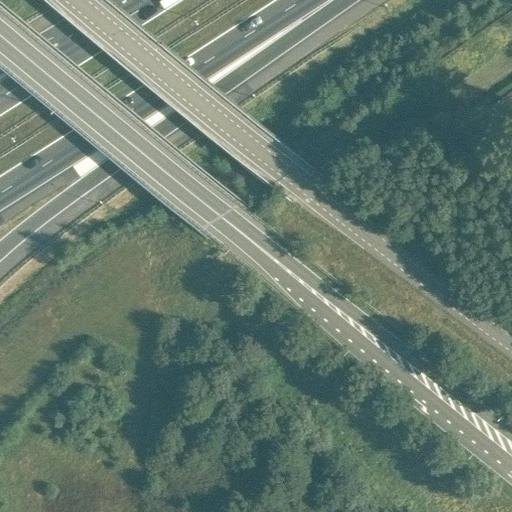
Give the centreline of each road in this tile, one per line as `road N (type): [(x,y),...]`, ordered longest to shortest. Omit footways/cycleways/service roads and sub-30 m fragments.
road 1 (secondary): [(511,449),(0,34)]
road 2 (unclassified): [(511,342),(78,0)]
road 3 (motorway): [(0,252),(234,73),(315,0)]
road 4 (motorway): [(0,192),(302,0)]
road 5 (motorway): [(154,0),(31,77)]
